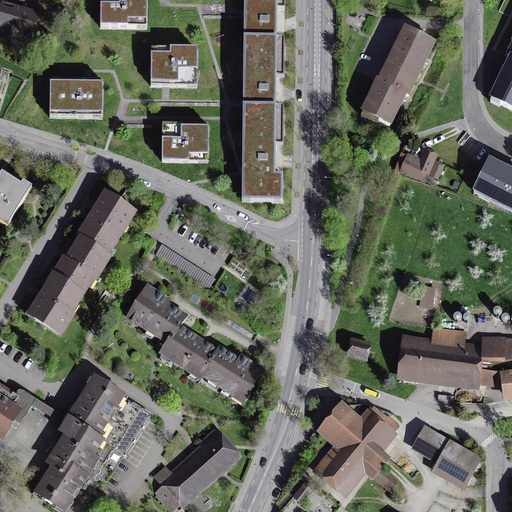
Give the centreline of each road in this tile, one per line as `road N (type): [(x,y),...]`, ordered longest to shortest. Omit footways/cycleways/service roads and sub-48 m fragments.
road 1 (residential): [(313,243),(259,231),(140,176),(0,131)]
road 2 (residential): [(297,373),(487,438),(498,461),(498,511)]
road 3 (tertiary): [(317,0),(313,243)]
road 4 (residential): [(472,0),(473,117),(488,140),(511,148)]
road 5 (tertiary): [(297,373),(248,511)]
road 6 (tertiary): [(313,243),(297,373)]
